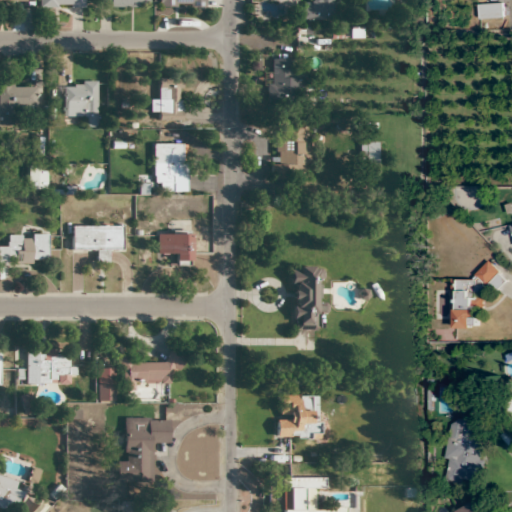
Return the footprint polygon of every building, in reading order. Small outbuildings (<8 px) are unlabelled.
[(37,0),(38,8),(84,8),(83,0),(37,0)] [(204,0),(156,0),(156,8),(204,8),(204,0)] [(311,0),(312,1),(299,1),(299,20),(334,20),(333,0),(311,0)] [(504,18),(504,3),(479,4),(480,19),(504,18)] [(290,77),(290,58),(266,58),(267,104),(303,103),(303,77),(290,77)] [(181,121),(181,78),(158,78),(158,99),(150,99),(150,112),(158,112),(158,121),(181,121)] [(96,81),(62,81),(62,117),(84,117),(84,126),(96,126),(96,81)] [(32,83),(0,83),(0,124),(9,125),(9,107),(32,107),(32,83)] [(274,176),(310,175),(309,127),(273,128),(274,176)] [(359,164),(376,164),(376,142),(359,142),(359,164)] [(161,192),(186,192),(186,144),(151,144),(151,182),(161,182),(161,192)] [(45,166),(26,166),(26,189),(45,189),(45,166)] [(95,251),(95,260),(107,260),(107,251),(121,251),(121,225),(70,225),(70,251),(95,251)] [(156,255),(174,255),(174,264),(190,264),(190,232),(156,232),(156,255)] [(46,234),(5,234),(5,245),(0,244),(0,262),(46,263),(46,234)] [(451,280),(451,328),(482,328),(482,286),(503,286),(503,265),(478,264),(478,280),(451,280)] [(291,328),(314,327),(313,315),(326,315),(326,299),(320,299),(319,266),(290,267),(291,328)] [(25,384),(67,384),(67,375),(73,375),(73,367),(65,367),(66,351),(25,351),(25,384)] [(165,363),(127,362),(127,353),(120,353),(118,390),(134,391),(134,382),(159,383),(159,395),(169,395),(169,373),(180,373),(181,353),(166,352),(165,363)] [(96,401),(113,401),(113,368),(96,368),(96,401)] [(318,396),(276,395),(275,439),(318,439),(318,396)] [(124,462),(115,462),(115,482),(151,482),(151,445),(168,445),(168,418),(124,418),(124,462)] [(447,479),(483,479),(483,421),(448,421),(447,479)] [(0,508),(13,511),(14,511),(21,492),(12,490),(15,480),(0,475),(0,508)] [(280,478),(281,511),(343,511),(344,507),(315,508),(315,478),(280,478)] [(485,511),(480,500),(455,511),(454,511),(485,511)]
